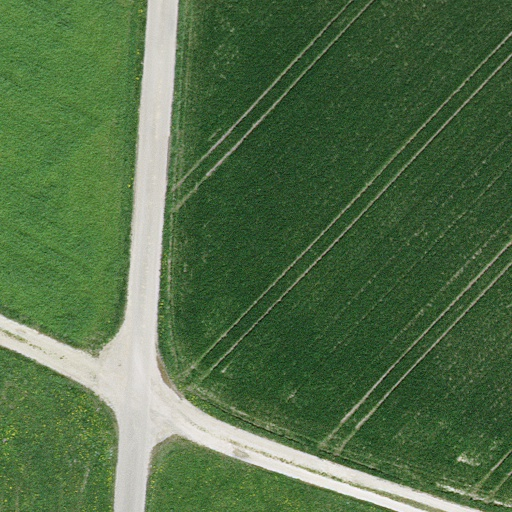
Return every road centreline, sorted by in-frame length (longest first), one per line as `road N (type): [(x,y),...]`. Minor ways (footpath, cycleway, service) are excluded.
road 1 (unclassified): [(123,511),(161,0)]
road 2 (track): [(453,511),(130,394),(0,326)]
